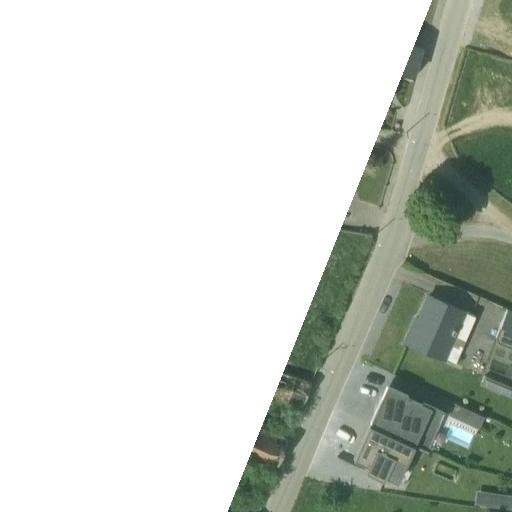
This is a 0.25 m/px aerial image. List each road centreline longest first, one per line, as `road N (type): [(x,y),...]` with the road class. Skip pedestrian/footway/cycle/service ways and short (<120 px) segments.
road 1 (residential): [(390,244),(282,511)]
road 2 (residential): [(462,0),(390,244)]
road 3 (unclassified): [(390,244),(435,234),(511,242)]
road 4 (track): [(421,154),(507,240)]
